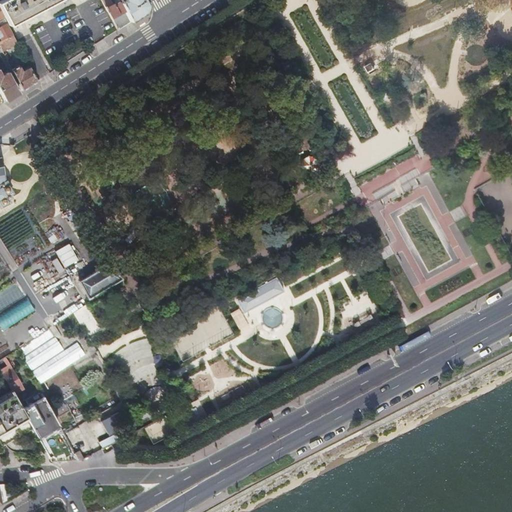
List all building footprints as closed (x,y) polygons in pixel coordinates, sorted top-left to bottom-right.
[(0,0),(0,7),(8,24),(53,0),(0,0)] [(102,0),(105,6),(117,29),(131,20),(122,1),(120,0),(117,0),(114,2),(113,0),(102,0)] [(148,4),(146,0),(124,0),(122,1),(131,20),(146,11),(148,4)] [(0,40),(13,34),(7,22),(0,25),(0,34),(1,36),(0,36),(0,40)] [(2,50),(17,42),(13,34),(0,40),(0,48),(1,51),(2,50)] [(21,90),(37,80),(29,65),(23,69),(21,66),(20,65),(12,69),(11,69),(21,90)] [(0,89),(6,100),(19,92),(9,71),(2,74),(0,70),(0,89)] [(5,178),(4,179),(2,172),(3,172),(0,156),(0,202),(8,198),(6,195),(9,193),(8,190),(10,188),(5,178)] [(498,212),(499,201),(489,200),(488,212),(498,212)] [(55,251),(58,257),(52,261),(59,273),(79,261),(69,244),(55,251)] [(84,300),(118,280),(109,264),(75,283),(84,300)] [(236,300),(245,314),(284,291),(276,277),(236,300)] [(67,319),(83,305),(78,300),(62,313),(67,319)] [(85,306),(74,313),(89,335),(100,328),(85,306)] [(263,309),(266,328),(280,326),(278,307),(263,309)] [(220,310),(213,314),(220,326),(227,322),(220,310)] [(18,348),(39,383),(86,355),(78,341),(63,350),(51,329),(18,348)] [(7,363),(0,367),(0,370),(11,389),(12,391),(22,385),(12,368),(10,369),(7,363)] [(22,409),(33,428),(33,429),(55,417),(40,390),(35,393),(39,399),(22,409)] [(0,398),(0,446),(33,428),(22,409),(18,402),(12,392),(10,393),(0,398)] [(65,433),(76,455),(107,439),(95,417),(65,433)] [(62,450),(65,460),(77,459),(70,445),(62,450)]
